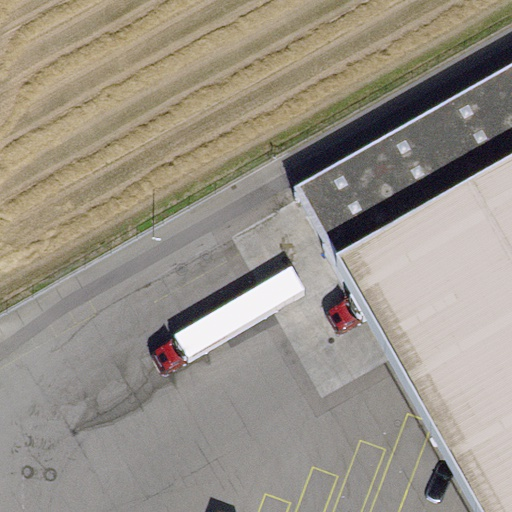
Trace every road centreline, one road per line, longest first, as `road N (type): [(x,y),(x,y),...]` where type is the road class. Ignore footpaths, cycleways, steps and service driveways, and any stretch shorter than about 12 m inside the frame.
road 1 (unknown): [(9,419),(29,358),(71,299),(104,271),(511,42)]
road 2 (unknown): [(81,511),(340,356)]
